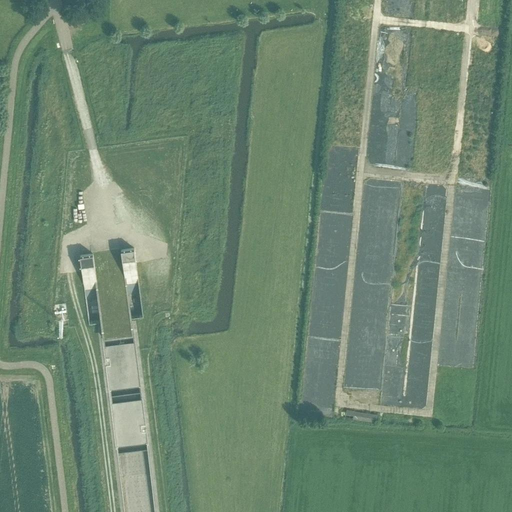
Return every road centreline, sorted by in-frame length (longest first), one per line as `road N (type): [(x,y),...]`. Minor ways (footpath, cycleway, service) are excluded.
road 1 (track): [(337,405),(378,0)]
road 2 (track): [(70,273),(94,371),(111,511)]
road 3 (track): [(166,511),(144,341),(154,285)]
